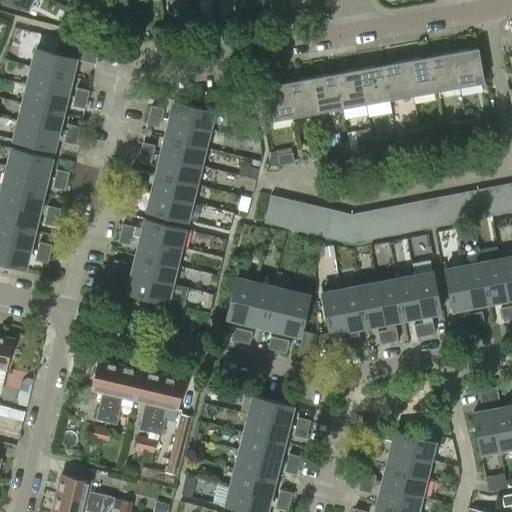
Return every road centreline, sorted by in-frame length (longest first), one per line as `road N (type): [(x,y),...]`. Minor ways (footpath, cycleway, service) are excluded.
road 1 (residential): [(283,182),(360,191),(511,161),(483,7)]
road 2 (residential): [(353,377),(325,382),(65,316)]
road 3 (residential): [(65,316),(80,246),(102,205),(128,76),(142,64)]
road 4 (residential): [(359,31),(142,64)]
road 5 (residential): [(65,316),(17,511)]
road 6 (residential): [(456,511),(467,471),(448,361)]
road 7 (residential): [(306,511),(329,481),(353,377)]
road 8 (residential): [(483,7),(359,31)]
